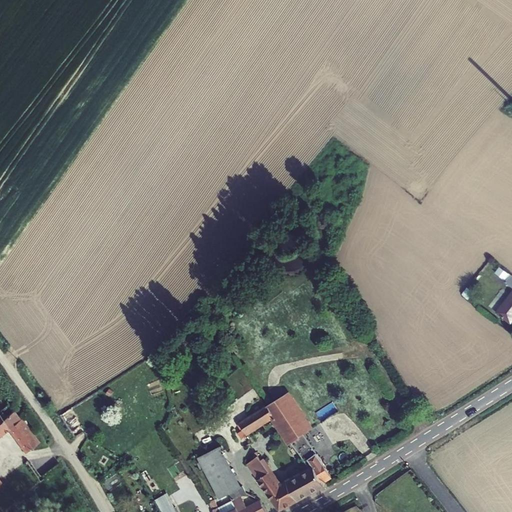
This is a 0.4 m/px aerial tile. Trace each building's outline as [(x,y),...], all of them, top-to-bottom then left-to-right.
[(511,322),(511,275),(505,282),(511,287),(511,291),(496,312),(511,324),(511,322)] [(247,433),(275,417),(286,435),(292,443),(311,469),(287,482),(290,486),(282,490),(280,486),(258,456),(247,464),(259,480),(280,510),(290,504),(289,502),(296,498),(297,500),(325,485),(323,482),(332,477),(323,462),(304,434),(310,430),(303,419),(287,394),(266,406),(240,423),(244,429),(239,432),(243,438),(248,435),(247,433)] [(14,411),(9,404),(0,410),(0,414),(4,419),(14,411)] [(0,435),(10,428),(28,452),(38,444),(14,411),(4,419),(0,414),(0,435)] [(243,486),(222,445),(207,453),(199,458),(201,463),(205,469),(220,497),(229,493),(243,486)] [(280,486),(282,490),(290,486),(287,482),(280,486)] [(244,508),(238,497),(247,494),(243,486),(229,493),(233,500),(236,507),(238,511),(244,508)] [(158,502),(161,508),(173,502),(169,496),(158,502)] [(214,511),(238,511),(236,507),(226,511),(220,511),(214,499),(209,502),(214,510),(214,511)] [(266,511),(261,500),(244,508),(238,511),(266,511)] [(161,510),(161,511),(165,511),(178,505),(176,502),(161,510)]
